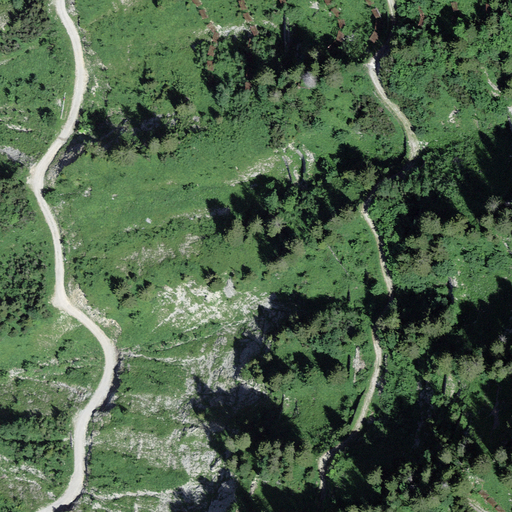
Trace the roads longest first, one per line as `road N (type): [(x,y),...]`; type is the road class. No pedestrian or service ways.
road 1 (track): [(389,0),(392,30),(373,59),(373,77),(405,123),(412,149),(406,168),(382,181),(365,208),(392,292),(376,326),(378,356),(363,414),(324,457),(316,511)]
road 2 (track): [(59,0),(80,81),(71,121),(39,173),(37,192),(55,232),(62,297),(100,336),(109,365),(81,428),(75,483),(44,511)]
